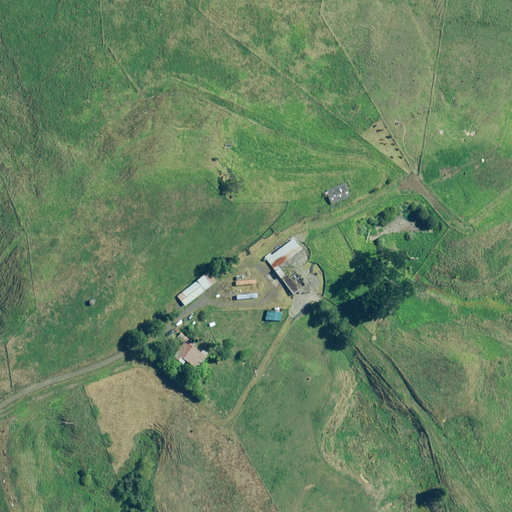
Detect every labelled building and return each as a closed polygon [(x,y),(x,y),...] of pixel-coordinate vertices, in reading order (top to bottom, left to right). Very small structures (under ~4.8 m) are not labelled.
[(350,196),(344,183),(325,192),(330,204),(350,196)] [(301,250),(293,239),(272,255),(270,253),(265,257),(292,295),(300,289),(297,285),(289,275),(286,277),(278,266),(301,250)] [(216,282),(208,272),(177,296),(185,306),(216,282)] [(281,313),(266,311),(265,320),(280,321),(281,313)] [(190,340),(181,333),(177,338),(183,343),(173,357),(183,364),(185,361),(196,369),(206,357),(188,344),(190,340)]
